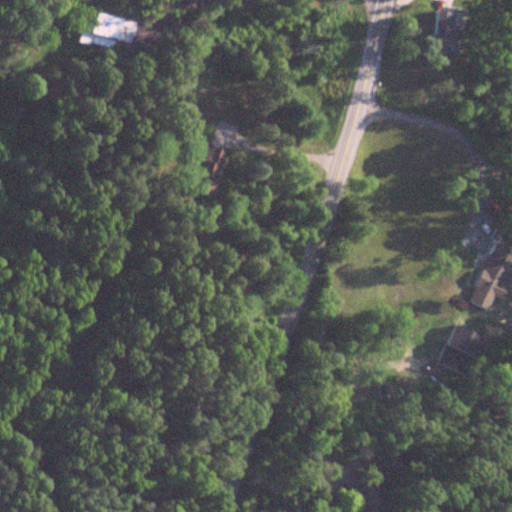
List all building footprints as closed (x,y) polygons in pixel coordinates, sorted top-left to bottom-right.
[(456,13),(431,11),(427,53),(452,55),(456,13)] [(75,41),(128,52),(133,22),(88,13),(86,19),(79,18),(75,41)] [(223,151),(201,145),(188,192),(210,198),(223,151)] [(501,277),(511,281),(511,276),(511,252),(491,244),(475,282),(495,290),(501,277)] [(462,375),(480,338),(453,325),(435,362),(462,375)] [(370,511),(371,511),(385,511),(384,487),(356,487),(356,511),(370,511)]
